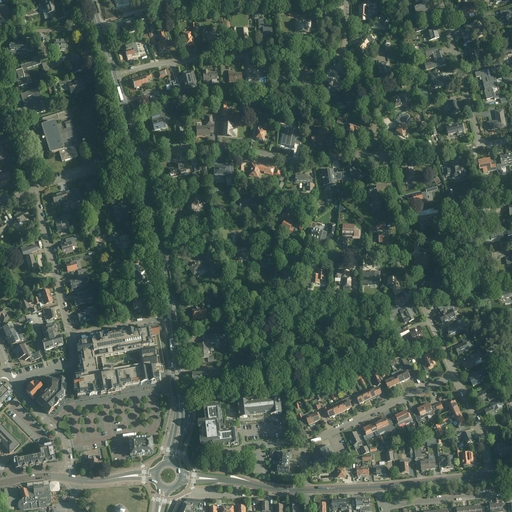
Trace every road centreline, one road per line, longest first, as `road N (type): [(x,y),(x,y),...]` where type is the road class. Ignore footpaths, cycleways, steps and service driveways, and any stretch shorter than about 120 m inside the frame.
road 1 (primary): [(86,0),(150,208),(168,326)]
road 2 (primary): [(165,264),(92,0)]
road 3 (residential): [(165,264),(197,242),(235,232),(320,254),(399,257)]
road 4 (residential): [(146,156),(205,146),(313,159),(382,154)]
road 5 (residential): [(119,74),(191,58),(346,56)]
road 6 (primary): [(175,465),(182,419),(165,264)]
road 7 (residential): [(304,444),(454,375)]
road 8 (residential): [(35,187),(74,337)]
road 9 (residential): [(479,144),(441,0)]
road 10 (primary): [(168,326),(177,419),(167,463)]
road 11 (residential): [(454,375),(399,257)]
road 12 (residential): [(382,507),(511,493)]
